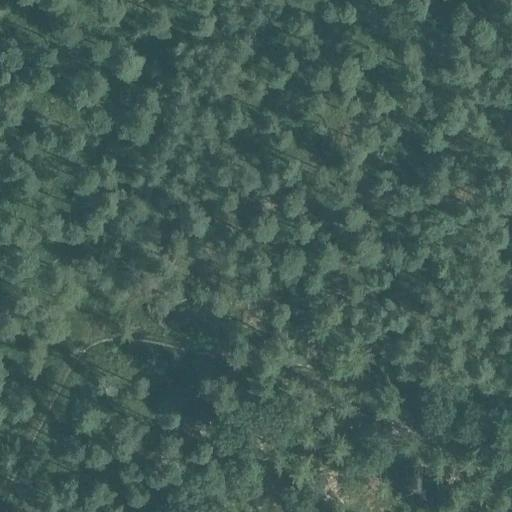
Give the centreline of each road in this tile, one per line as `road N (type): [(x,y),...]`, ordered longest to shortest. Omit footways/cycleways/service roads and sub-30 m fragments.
road 1 (track): [(511,402),(128,337),(84,344),(66,349),(0,487)]
road 2 (track): [(66,349),(240,0)]
